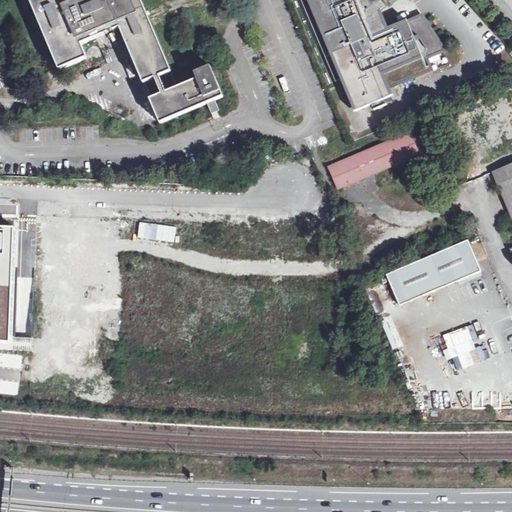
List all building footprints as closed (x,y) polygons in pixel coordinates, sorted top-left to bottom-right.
[(168,72),(142,0),(30,0),(55,70),(88,59),(81,42),(123,27),(158,124),(212,104),(212,102),(224,97),(211,62),(192,68),(195,76),(165,87),(160,74),(168,72)] [(383,19),(381,13),(387,7),(380,0),(301,0),(336,83),(344,79),(357,112),(392,97),(388,89),(432,70),(427,58),(446,50),(423,16),(388,31),(387,28),(383,19)] [(388,17),(383,19),(387,28),(392,26),(390,21),(388,17)] [(475,166),(511,149),(511,89),(453,115),(475,166)] [(340,188),(419,153),(410,133),(331,168),(340,188)] [(511,216),(511,163),(493,172),(511,216)] [(22,224),(0,223),(0,335),(18,336),(22,224)] [(481,272),(468,241),(387,275),(400,306),(481,272)] [(444,333),(447,348),(472,343),(468,327),(444,333)]
